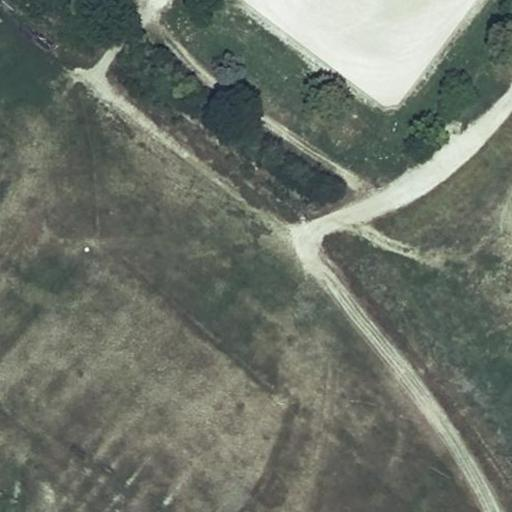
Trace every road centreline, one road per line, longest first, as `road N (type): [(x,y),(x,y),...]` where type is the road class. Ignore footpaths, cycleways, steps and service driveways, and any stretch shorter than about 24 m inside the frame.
road 1 (track): [(511,96),(467,144),(390,195),(313,228),(276,224),(0,12)]
road 2 (track): [(390,195),(331,167),(206,79),(162,36),(154,0)]
